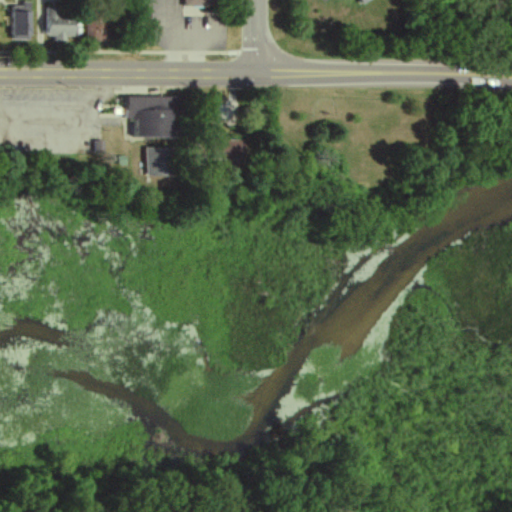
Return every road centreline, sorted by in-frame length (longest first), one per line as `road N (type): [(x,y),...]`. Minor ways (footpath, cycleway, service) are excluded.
road 1 (secondary): [(511,77),(254,70)]
road 2 (secondary): [(254,70),(0,69)]
